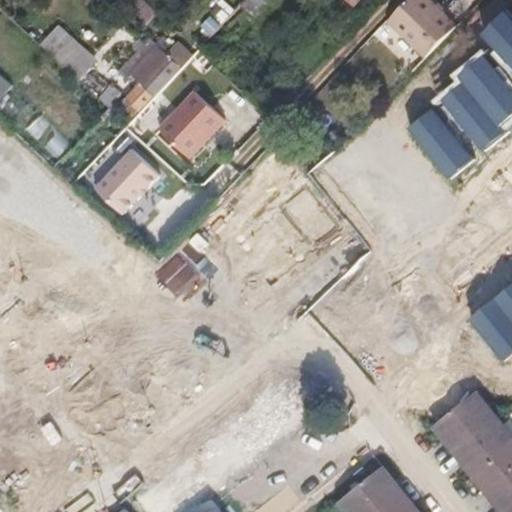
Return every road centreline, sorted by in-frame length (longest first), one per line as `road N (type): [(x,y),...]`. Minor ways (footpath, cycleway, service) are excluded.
road 1 (residential): [(334,374),(305,347),(291,348),(81,511)]
road 2 (residential): [(82,511),(292,353),(316,353),(334,374)]
road 3 (unknown): [(131,471),(0,297)]
road 4 (residential): [(511,212),(364,338)]
road 5 (residential): [(449,511),(334,374)]
